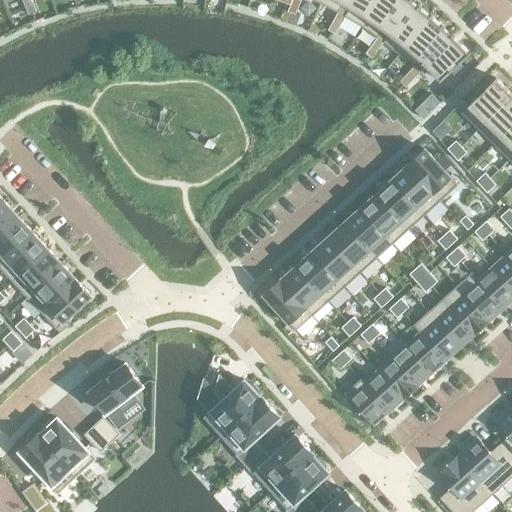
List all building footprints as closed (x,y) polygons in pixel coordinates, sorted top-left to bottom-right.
[(31,0),(25,0),(23,1),(29,15),(37,12),(31,0)] [(299,0),(292,0),(288,11),(296,14),(301,1),(299,0)] [(322,0),(320,4),(338,13),(343,4),(346,6),(349,0),(322,0)] [(350,8),(345,16),(361,27),(378,0),(349,0),(346,6),(350,8)] [(378,0),(361,27),(377,37),(383,29),(387,32),(409,0),(378,0)] [(390,34),(384,42),(399,54),(432,16),(431,15),(431,16),(420,7),(419,6),(410,0),(409,0),(387,32),(390,34)] [(338,13),(336,17),(343,21),(345,16),(350,8),(346,6),(343,4),(338,13)] [(432,16),(399,54),(414,67),(420,60),(423,62),(423,63),(451,34),(443,27),(443,26),(442,25),(441,25),(432,17),(432,16)] [(336,17),(328,30),(336,34),(343,21),(336,17)] [(377,37),(375,41),(381,46),(384,42),(390,34),(387,32),(383,29),(377,37)] [(451,34),(423,63),(426,66),(441,81),(452,71),(454,74),(463,66),(460,63),(471,53),(470,52),(454,36),(453,35),(452,35),(451,34)] [(375,41),(366,53),(372,58),(381,46),(375,41)] [(414,67),(410,71),(416,76),(426,66),(423,63),(423,62),(420,60),(414,67)] [(410,71),(400,81),(406,87),(416,76),(410,71)] [(462,113),(479,129),(511,94),(511,93),(496,78),(487,88),(484,85),(476,94),(478,96),(462,113)] [(494,144),(511,125),(511,94),(479,129),(494,144)] [(511,156),(511,125),(494,144),(510,159),(511,156)] [(456,140),(447,148),(453,155),(462,146),(456,140)] [(467,152),(462,146),(453,155),(458,161),(467,152)] [(425,149),(409,164),(441,200),(458,185),(425,149)] [(393,178),(425,214),(441,200),(409,164),(393,178)] [(491,178),(485,172),(476,181),(482,187),(491,178)] [(377,193),(409,229),(425,214),(393,178),(377,193)] [(496,184),(491,178),(482,187),(487,193),(496,184)] [(361,207),(393,243),(409,229),(377,193),(361,207)] [(4,200),(0,204),(0,233),(19,216),(4,200)] [(377,258),(393,243),(361,207),(345,222),(377,258)] [(511,216),(511,210),(509,208),(500,216),(506,222),(511,216)] [(474,224),(466,215),(460,220),(468,230),(474,224)] [(19,216),(0,233),(0,262),(33,232),(19,216)] [(495,229),(487,220),(481,226),(489,235),(495,229)] [(329,236),(361,272),(377,258),(345,222),(329,236)] [(489,235),(481,226),(474,231),(483,240),(489,235)] [(452,244),(458,239),(450,230),(444,235),(452,244)] [(33,232),(0,262),(0,267),(13,281),(48,248),(33,232)] [(444,235),(437,240),(446,250),(452,244),(444,235)] [(312,251),(345,287),(361,272),(329,236),(312,251)] [(466,255),(458,246),(452,252),(460,261),(466,255)] [(48,248),(13,281),(27,297),(63,264),(48,248)] [(296,265),(329,301),(345,287),(312,251),(296,265)] [(460,261),(452,252),(446,257),(454,266),(460,261)] [(492,267),(511,289),(511,260),(506,254),(492,267)] [(430,272),(421,263),(415,268),(424,277),(430,272)] [(63,264),(27,297),(42,312),(77,280),(63,264)] [(280,280),(313,316),(329,301),(296,265),(280,280)] [(472,272),(471,273),(503,309),(511,300),(511,289),(492,267),(479,279),(472,272)] [(415,268),(409,274),(418,283),(424,277),(415,268)] [(430,272),(424,277),(432,286),(438,281),(430,272)] [(457,286),(489,321),(503,309),(471,273),(457,286)] [(418,283),(426,292),(432,286),(424,277),(418,283)] [(77,280),(42,312),(57,329),(92,296),(77,280)] [(296,331),(313,316),(280,280),(264,295),(296,331)] [(443,298),(475,334),(489,321),(457,286),(443,298)] [(394,297),(385,287),(379,293),(388,302),(394,297)] [(379,293),(373,298),(382,307),(388,302),(379,293)] [(409,307),(401,298),(395,303),(403,312),(409,307)] [(428,311),(461,347),(475,334),(443,298),(428,311)] [(403,312),(395,303),(389,308),(397,318),(403,312)] [(414,324),(446,360),(461,347),(428,311),(414,324)] [(362,325),(353,316),(347,322),(356,331),(362,325)] [(24,318),(15,326),(21,332),(30,324),(24,318)] [(347,322),(341,327),(350,336),(356,331),(347,322)] [(375,338),(381,332),(373,323),(367,329),(375,338)] [(30,324),(21,332),(26,338),(35,330),(30,324)] [(407,345),(432,373),(446,360),(414,324),(413,325),(420,333),(407,345)] [(367,329),(361,334),(369,343),(375,338),(367,329)] [(12,331),(3,339),(8,345),(17,337),(12,331)] [(333,351),(340,346),(331,336),(325,342),(333,351)] [(17,337),(8,345),(14,351),(22,343),(17,337)] [(393,358),(418,386),(432,373),(407,345),(393,358)] [(352,358),(344,349),(338,354),(346,364),(352,358)] [(346,364),(338,354),(332,360),(340,369),(346,364)] [(378,371),(404,399),(418,386),(393,358),(378,371)] [(100,381),(89,389),(106,411),(143,383),(126,361),(116,369),(114,367),(98,379),(100,381)] [(361,379),(360,379),(389,411),(404,399),(378,371),(365,383),(361,379)] [(220,375),(215,390),(219,395),(229,385),(220,375)] [(360,379),(345,393),(374,425),(389,411),(360,379)] [(245,380),(204,417),(221,436),(263,398),(263,397),(262,398),(260,396),(260,390),(254,383),(248,383),(245,380)] [(263,398),(221,436),(238,455),(237,455),(245,465),(262,449),(254,440),(280,417),(263,398)] [(510,436),(501,445),(511,456),(511,406),(497,421),(510,436)] [(45,435),(44,435),(76,470),(94,453),(63,419),(60,422),(54,422),(48,428),(48,434),(46,436),(45,435)] [(103,419),(94,427),(109,443),(118,435),(103,419)] [(94,427),(85,436),(100,452),(109,443),(94,427)] [(44,435),(25,453),(57,487),(76,470),(44,435)] [(262,449),(245,465),(254,474),(255,473),(271,491),(313,453),(296,435),(295,436),(270,458),(262,449)] [(478,438),(458,456),(492,493),(511,475),(511,456),(501,445),(491,453),(478,438)] [(313,453),(271,491),(288,510),(287,510),(288,511),(303,511),(312,505),(304,496),(329,473),(326,470),(327,464),(320,457),(315,457),(313,455),(314,454),(313,453)] [(458,456),(438,473),(452,488),(442,498),(454,511),(471,511),(492,493),(458,456)] [(31,485),(21,492),(34,511),(44,504),(31,485)] [(318,511),(312,505),(303,511),(359,511),(363,508),(346,490),(345,491),(321,511),(318,511)]
